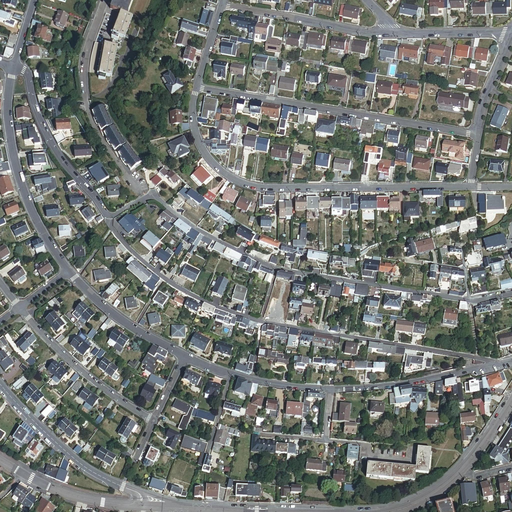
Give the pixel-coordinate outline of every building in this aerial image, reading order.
[(7,0),(6,6),(15,9),(18,1),(13,0),(7,0)] [(122,14),(128,16),(133,0),(116,0),(112,10),(122,14)] [(431,17),(438,17),(438,9),(447,9),(446,0),(430,0),(430,1),(430,4),(431,17)] [(464,4),(467,4),(466,0),(446,0),(447,9),(464,8),(464,4)] [(489,3),(489,14),(506,14),(506,3),(492,3),(492,1),(489,1),(489,3)] [(404,9),(403,14),(421,17),(423,7),(405,3),(404,7),(403,7),(403,9),(404,9)] [(489,14),(489,3),(473,3),(473,6),(470,6),(470,11),(473,11),(473,14),(489,14)] [(360,8),(341,5),(340,15),(358,18),(358,14),(360,15),(361,10),(359,9),(360,8)] [(199,25),(210,28),(215,10),(206,7),(205,10),(203,10),(199,25)] [(0,24),(14,29),(16,23),(10,21),(11,17),(0,12),(0,24)] [(58,27),(64,29),(69,16),(60,13),(56,24),(58,25),(58,27)] [(112,39),(123,43),(132,18),(128,16),(122,14),(112,39)] [(238,27),(250,29),(250,33),(256,34),(257,24),(258,22),(252,21),(245,19),(245,16),(240,15),(239,18),(239,21),(238,26),(238,27)] [(40,27),(43,28),(44,24),(33,20),(32,25),(40,27)] [(179,34),(180,34),(185,36),(187,31),(195,33),(198,25),(183,20),(179,34)] [(267,36),(269,26),(257,24),(256,34),(262,35),(267,36)] [(52,44),(55,37),(47,35),(49,30),(43,28),(40,27),(36,39),(52,44)] [(303,48),(305,33),(302,32),(301,37),(287,35),(287,37),(284,36),(284,40),(286,41),(286,45),(303,48)] [(326,37),(305,33),(303,48),(302,50),(306,51),(307,47),(309,47),(309,49),(321,51),(322,49),(324,49),(326,37)] [(180,34),(176,46),(186,49),(189,37),(185,36),(180,34)] [(222,54),(236,57),(238,42),(239,38),(231,37),(230,41),(222,39),(222,43),(224,43),(222,54)] [(69,52),(72,53),(77,39),(74,38),(69,52)] [(348,52),(350,41),(333,38),(333,40),(330,39),(329,47),(331,47),(331,49),(344,51),(344,54),(348,55),(348,52)] [(6,46),(14,49),(15,44),(16,41),(9,39),(6,46)] [(271,40),(267,39),(265,51),(280,54),(282,42),(278,42),(271,41),(271,40)] [(368,44),(350,41),(348,52),(352,52),(366,55),(368,44)] [(397,48),(382,46),(382,49),(380,48),(379,52),(381,52),(380,56),(396,59),(396,55),(399,55),(401,45),(398,44),(397,48)] [(108,77),(111,78),(116,48),(97,45),(94,53),(93,58),(92,63),(92,74),(101,76),(100,80),(107,81),(108,77)] [(420,48),(401,45),(399,55),(418,59),(420,48)] [(449,48),(430,45),(430,48),(428,48),(427,52),(429,53),(429,56),(443,58),(441,66),(449,67),(452,51),(448,50),(449,48)] [(472,58),(474,48),(459,45),(458,47),(456,46),(455,53),(457,53),(457,56),(472,58)] [(29,59),(40,57),(39,48),(28,49),(29,59)] [(489,51),(474,48),(472,58),(487,61),(489,51)] [(187,49),(186,53),(184,52),(182,59),(183,60),(182,64),(186,65),(185,66),(191,68),(196,52),(187,49)] [(268,57),(258,55),(257,59),(256,59),(253,59),(252,65),(255,66),(254,69),(266,71),(268,62),(268,57)] [(223,63),(216,62),(214,74),(219,74),(218,79),(225,80),(228,64),(223,63)] [(271,72),(270,74),(272,74),(273,72),(277,73),(279,64),(268,62),(266,71),(271,72)] [(282,63),(281,71),(288,72),(290,65),(286,65),(286,64),(282,63)] [(233,65),(231,75),(235,75),(236,74),(244,76),(245,67),(233,65)] [(479,70),(468,69),(466,81),(462,81),(461,86),(465,86),(465,88),(473,89),(473,86),(476,87),(479,70)] [(41,78),(42,78),(41,70),(33,71),(34,74),(34,76),(35,79),(41,78)] [(320,76),(307,73),(305,82),(319,85),(320,76)] [(376,75),(366,73),(365,83),(375,84),(376,75)] [(171,74),(165,78),(170,85),(167,87),(171,95),(176,92),(175,91),(182,86),(179,80),(176,82),(171,74)] [(53,87),(52,83),(53,82),(52,75),(42,77),(42,78),(41,78),(42,90),(51,89),(51,87),(53,87)] [(346,79),(329,76),(328,86),(345,89),(346,79)] [(295,81),(280,78),(279,89),(293,92),(295,81)] [(418,82),(406,80),(406,85),(404,85),(404,86),(399,85),(398,94),(403,95),(407,96),(408,94),(417,96),(418,87),(417,87),(418,82)] [(376,87),(378,88),(377,93),(397,96),(398,94),(399,85),(379,82),(378,85),(377,85),(376,87)] [(367,88),(356,86),(355,96),(364,98),(365,98),(366,93),(366,89),(367,88)] [(439,93),(438,104),(453,107),(460,108),(463,108),(468,109),(470,98),(452,95),(453,93),(450,93),(449,95),(439,93)] [(216,112),(218,101),(206,99),(203,114),(198,113),(198,118),(199,119),(207,120),(215,121),(215,118),(209,117),(210,111),(216,112)] [(238,100),(234,99),(232,107),(223,106),(222,115),(235,117),(238,100)] [(57,110),(61,110),(60,101),(47,102),(48,111),(53,111),(53,113),(57,113),(57,110)] [(261,115),(263,104),(252,103),(252,105),(250,112),(250,113),(261,115)] [(281,107),(263,104),(261,115),(279,118),(280,112),(281,107)] [(105,111),(103,107),(99,109),(97,110),(90,113),(92,117),(93,119),(95,118),(97,121),(98,125),(96,126),(97,128),(99,132),(102,130),(105,129),(106,130),(112,127),(111,124),(105,111)] [(510,112),(500,107),(494,121),(504,126),(510,112)] [(283,112),(282,121),(288,122),(289,113),(295,114),(294,116),(298,116),(298,115),(299,110),(284,108),(283,112)] [(27,118),(29,118),(28,110),(18,111),(18,120),(27,119),(27,118)] [(317,119),(317,113),(300,111),(299,115),(298,122),(304,123),(305,117),(311,118),(317,119)] [(170,125),(180,125),(180,113),(170,113),(170,125)] [(360,128),(362,121),(337,117),(336,123),(335,125),(337,125),(338,124),(360,128)] [(336,123),(317,120),(316,125),(315,132),(334,135),(335,125),(336,123)] [(69,121),(55,123),(56,133),(71,131),(69,121)] [(288,122),(282,121),(280,130),(281,130),(280,136),(285,137),(287,131),(286,131),(287,127),(288,128),(289,126),(287,125),(288,122)] [(375,123),(363,121),(360,135),(366,136),(366,134),(373,135),(373,133),(375,126),(375,123)] [(229,133),(231,123),(220,122),(218,132),(220,132),(229,133)] [(105,129),(102,130),(104,133),(114,127),(112,123),(111,124),(112,127),(106,130),(105,129)] [(258,132),(259,127),(250,123),(248,128),(258,132)] [(181,125),(181,133),(189,130),(188,124),(181,125)] [(239,124),(236,124),(235,130),(233,129),(233,134),(232,135),(233,135),(231,144),(236,145),(237,142),(238,140),(241,127),(239,127),(239,124)] [(125,145),(114,127),(104,133),(106,137),(107,139),(109,138),(111,141),(113,144),(111,145),(112,148),(115,151),(116,150),(120,148),(120,149),(125,146),(125,145)] [(20,142),(35,140),(34,135),(33,135),(32,131),(19,132),(20,142)] [(218,132),(210,131),(210,141),(220,141),(220,132),(218,132)] [(398,145),(400,133),(389,132),(387,143),(398,145)] [(58,145),(66,140),(63,134),(60,134),(56,137),(57,138),(56,139),(58,143),(57,144),(58,145)] [(433,139),(417,136),(415,147),(427,149),(427,146),(431,147),(433,139)] [(257,139),(246,137),(244,148),(256,149),(257,139)] [(170,145),(172,149),(175,154),(178,153),(180,158),(189,153),(187,148),(189,148),(185,138),(170,145)] [(509,139),(499,138),(497,152),(507,154),(509,139)] [(269,141),(257,139),(256,149),(255,152),(261,153),(261,151),(268,152),(269,141)] [(220,141),(210,141),(204,141),(205,144),(206,146),(207,147),(212,147),(212,145),(214,145),(214,151),(226,151),(230,151),(231,145),(227,145),(227,142),(221,142),(221,141),(220,141)] [(466,145),(445,141),(443,152),(458,154),(457,159),(463,160),(466,145)] [(120,148),(116,150),(119,154),(124,150),(123,150),(127,146),(131,152),(133,151),(127,143),(125,145),(125,146),(120,149),(120,148)] [(212,145),(212,147),(212,152),(213,154),(216,154),(218,155),(222,155),(223,154),(225,154),(226,152),(226,151),(214,151),(214,145),(212,145)] [(407,162),(409,149),(403,148),(404,146),(398,145),(395,160),(407,162)] [(119,154),(118,154),(121,158),(123,160),(124,158),(126,161),(128,164),(127,165),(128,167),(131,171),(137,167),(139,165),(142,163),(139,159),(133,151),(131,152),(127,146),(123,150),(124,150),(119,154)] [(287,149),(273,146),(272,157),(285,160),(287,149)] [(75,158),(91,158),(91,148),(74,149),(75,158)] [(175,154),(172,149),(171,150),(175,160),(180,158),(178,153),(175,154)] [(11,172),(9,163),(2,165),(0,160),(2,160),(0,152),(0,174),(7,173),(11,172)] [(292,155),(291,165),(292,165),(298,166),(302,167),(303,157),(292,155)] [(328,170),(330,157),(317,155),(315,168),(328,170)] [(37,165),(38,165),(37,160),(36,160),(35,158),(26,159),(28,168),(37,167),(37,165)] [(385,173),(384,177),(388,178),(389,174),(390,168),(394,168),(394,165),(395,162),(380,159),(378,172),(385,173)] [(417,167),(416,170),(429,172),(430,162),(415,159),(414,166),(417,167)] [(350,162),(335,160),(333,170),(341,172),(348,173),(350,162)] [(463,164),(451,161),(450,166),(449,174),(453,175),(454,174),(461,175),(463,164)] [(505,163),(491,162),(490,172),(504,173),(505,163)] [(449,174),(450,166),(438,164),(437,173),(448,175),(449,174)] [(193,175),(191,177),(200,187),(203,185),(211,178),(201,167),(199,168),(197,167),(195,169),(197,170),(193,174),(193,175)] [(101,176),(103,176),(102,169),(101,169),(101,168),(91,169),(92,178),(101,178),(101,176)] [(175,185),(180,181),(171,172),(166,176),(175,185)] [(0,190),(2,197),(13,192),(10,183),(7,173),(0,174),(0,190)] [(157,175),(151,181),(156,187),(162,180),(157,175)] [(34,188),(45,185),(44,179),(42,179),(41,176),(32,178),(34,188)] [(219,192),(223,195),(222,198),(232,203),(237,194),(222,186),(219,192)] [(99,195),(105,191),(102,187),(96,191),(99,195)] [(118,195),(120,195),(119,190),(121,190),(121,187),(108,188),(109,197),(118,196),(118,195)] [(205,200),(192,190),(187,197),(200,206),(202,203),(205,200)] [(215,196),(208,191),(203,198),(210,203),(215,196)] [(440,198),(440,192),(419,193),(419,203),(423,203),(423,198),(440,198)] [(264,206),(273,207),(275,197),(275,196),(273,194),(266,194),(265,196),(263,196),(262,200),(259,199),(258,207),(262,207),(264,207),(264,206)] [(80,203),(81,203),(81,199),(80,197),(80,196),(69,198),(71,207),(76,206),(77,208),(82,208),(82,205),(80,205),(80,203)] [(173,201),(178,206),(183,201),(179,196),(173,201)] [(506,212),(506,198),(496,198),(496,200),(492,200),(492,198),(486,198),(486,196),(479,196),(479,204),(480,204),(480,212),(506,212)] [(44,202),(42,197),(34,201),(36,205),(44,202)] [(248,207),(250,208),(250,207),(249,206),(251,202),(240,197),(235,207),(246,212),(248,207)] [(360,197),(350,197),(350,199),(350,211),(350,212),(357,212),(357,206),(360,206),(360,199),(360,197)] [(456,199),(449,199),(449,210),(450,210),(450,213),(457,213),(457,210),(465,210),(465,199),(461,199),(461,197),(456,197),(456,199)] [(312,200),(306,200),(306,211),(314,211),(314,218),(319,218),(319,209),(319,200),(314,200),(314,198),(312,198),(312,200)] [(350,199),(341,200),(341,211),(350,211),(350,199)] [(376,210),(376,199),(360,199),(360,206),(360,210),(376,210)] [(389,199),(376,199),(376,210),(376,211),(381,211),(381,212),(389,212),(389,211),(389,200),(389,199)] [(389,212),(399,212),(399,199),(395,199),(395,200),(393,200),(389,200),(389,211),(389,212)] [(295,211),(306,211),(306,200),(302,200),(295,200),(295,211)] [(331,200),(319,200),(319,209),(331,209),(331,200)] [(341,200),(331,200),(331,209),(331,211),(336,211),(336,214),(341,214),(341,211),(341,200)] [(7,217),(19,212),(16,203),(4,208),(7,217)] [(419,205),(404,205),(404,219),(419,219),(419,205)] [(235,220),(213,206),(211,209),(208,214),(211,216),(211,217),(215,220),(218,219),(220,216),(232,225),(235,220)] [(57,215),(58,215),(57,208),(55,208),(55,207),(46,209),(48,218),(57,216),(57,215)] [(92,221),(91,219),(95,217),(89,209),(82,214),(89,223),(92,221)] [(172,229),(173,227),(179,221),(179,220),(169,212),(167,211),(160,217),(163,220),(162,220),(172,229)] [(468,231),(467,228),(470,227),(469,224),(476,222),(475,217),(469,219),(460,222),(461,226),(460,226),(461,230),(459,230),(459,233),(468,231)] [(143,232),(146,230),(136,219),(133,222),(135,224),(133,226),(131,224),(130,225),(129,224),(129,225),(129,226),(127,228),(131,233),(134,230),(137,233),(141,230),(143,232)] [(271,220),(260,219),(259,228),(270,229),(271,220)] [(186,237),(191,230),(179,221),(173,227),(186,237)] [(446,231),(445,230),(459,227),(460,222),(433,229),(434,232),(437,232),(437,234),(446,231)] [(477,230),(477,225),(476,222),(469,224),(470,227),(467,228),(468,231),(472,229),(473,231),(477,230)] [(16,238),(28,233),(24,225),(13,230),(16,238)] [(216,232),(222,236),(226,229),(220,225),(216,232)] [(70,230),(68,230),(68,227),(59,228),(60,237),(69,236),(69,235),(70,235),(70,230)] [(192,247),(199,235),(191,229),(191,230),(186,237),(183,241),(192,247)] [(248,249),(255,238),(251,235),(253,232),(250,230),(248,234),(240,229),(237,234),(244,239),(241,245),(248,249)] [(300,242),(293,241),(293,248),(303,251),(303,250),(307,251),(307,247),(307,239),(307,230),(301,230),(300,242)] [(153,250),(160,243),(152,236),(149,233),(143,241),(153,250)] [(213,242),(211,241),(203,237),(199,235),(192,247),(188,252),(192,254),(200,241),(205,244),(207,246),(210,247),(209,249),(212,251),(213,250),(216,244),(213,242)] [(277,249),(279,244),(261,237),(257,236),(257,238),(255,238),(254,240),(277,249)] [(45,251),(44,248),(41,240),(38,238),(25,243),(26,247),(33,244),(35,249),(33,250),(33,251),(35,250),(36,252),(37,254),(45,251)] [(408,255),(416,253),(412,239),(407,240),(408,245),(406,245),(408,255)] [(435,247),(433,248),(431,240),(414,244),(417,255),(436,250),(435,247)] [(159,255),(163,250),(165,248),(160,243),(153,250),(159,255)] [(126,251),(120,244),(117,247),(123,253),(126,251)] [(232,265),(236,268),(241,257),(216,244),(213,250),(234,261),(232,265)] [(291,255),(292,254),(293,249),(281,246),(280,250),(280,252),(287,253),(290,254),(289,255),(291,255)] [(0,261),(10,255),(5,247),(0,250),(0,261)] [(83,255),(84,255),(84,250),(82,250),(82,248),(74,249),(75,258),(83,257),(83,255)] [(115,256),(117,256),(116,248),(105,249),(106,258),(115,258),(115,256)] [(155,259),(165,267),(172,258),(163,250),(159,255),(155,259)] [(327,256),(308,252),(307,259),(314,260),(314,262),(316,262),(317,261),(325,263),(327,256)] [(276,266),(276,264),(278,259),(272,257),(270,264),(276,266)] [(349,260),(331,257),(329,265),(348,268),(349,260)] [(257,264),(243,258),(240,263),(239,262),(237,267),(242,270),(243,269),(247,271),(247,272),(248,272),(247,273),(251,275),(253,271),(254,271),(257,264)] [(124,266),(128,269),(134,262),(131,259),(124,266)] [(490,261),(490,259),(484,260),(485,269),(489,268),(491,269),(491,272),(493,273),(501,272),(502,273),(504,270),(502,269),(500,259),(490,261)] [(378,273),(378,272),(379,264),(380,262),(366,260),(364,271),(378,273)] [(36,269),(41,277),(52,270),(46,262),(36,269)] [(148,282),(152,277),(134,262),(128,269),(146,285),(148,282)] [(274,272),(273,271),(267,269),(260,266),(257,264),(254,271),(260,273),(260,272),(267,274),(272,276),(274,272)] [(388,275),(394,275),(395,266),(381,264),(379,264),(378,272),(389,274),(388,275)] [(183,276),(195,283),(200,274),(188,267),(183,276)] [(21,279),(25,276),(19,268),(9,275),(14,283),(18,281),(21,279)] [(485,279),(484,268),(483,268),(470,270),(472,282),(478,281),(477,280),(485,279)] [(450,281),(452,270),(441,269),(440,274),(439,281),(441,281),(441,277),(449,278),(448,281),(450,281)] [(458,278),(464,279),(463,273),(462,272),(452,270),(450,281),(456,281),(457,281),(458,278)] [(105,279),(106,278),(105,274),(104,274),(103,271),(94,273),(96,282),(105,280),(105,279)] [(293,285),(293,282),(294,275),(280,272),(277,275),(276,278),(279,279),(289,281),(288,283),(291,283),(291,285),(293,285)] [(264,283),(270,285),(272,276),(267,274),(264,283)] [(148,282),(155,288),(160,282),(160,280),(153,275),(152,277),(148,282)] [(511,288),(511,280),(501,283),(502,290),(511,288)] [(156,289),(155,288),(148,282),(146,285),(145,286),(153,293),(156,289)] [(292,291),(303,293),(305,284),(293,282),(293,285),(292,291)] [(339,299),(340,299),(342,284),(331,282),(330,287),(329,296),(336,298),(336,299),(339,300),(339,299)] [(213,299),(219,301),(225,286),(216,283),(211,297),(213,297),(213,296),(214,296),(213,299)] [(354,297),(355,295),(356,286),(344,284),(341,296),(347,297),(348,293),(350,293),(349,297),(354,298),(354,297)] [(328,297),(329,296),(330,287),(317,285),(315,295),(328,297)] [(117,300),(121,295),(118,290),(113,286),(108,291),(102,298),(106,301),(110,296),(112,297),(111,299),(115,303),(117,300)] [(355,295),(367,297),(369,289),(360,287),(356,286),(355,295)] [(487,286),(473,289),(475,296),(488,293),(487,286)] [(244,303),(245,300),(248,291),(236,287),(232,299),(244,303)] [(102,298),(108,291),(104,288),(98,294),(102,298)] [(153,302),(162,308),(168,298),(159,293),(153,302)] [(426,301),(422,301),(423,297),(412,295),(411,300),(410,302),(425,305),(426,301)] [(174,302),(181,306),(184,301),(176,297),(174,302)] [(429,303),(431,304),(432,298),(423,297),(422,301),(426,301),(425,305),(429,305),(429,303)] [(365,308),(376,309),(378,300),(373,300),(367,298),(365,308)] [(136,306),(138,306),(137,301),(135,302),(135,299),(126,300),(127,309),(136,308),(136,306)] [(200,309),(200,308),(197,306),(196,303),(188,299),(184,307),(197,314),(200,309)] [(57,308),(59,305),(54,300),(51,302),(57,308)] [(308,315),(312,316),(314,305),(310,304),(310,301),(302,300),(302,301),(301,306),(300,316),(300,317),(307,319),(308,315)] [(490,309),(491,312),(501,310),(500,308),(495,309),(494,308),(500,307),(499,301),(491,303),(492,308),(490,309)] [(53,311),(57,308),(51,302),(47,305),(53,311)] [(459,312),(468,313),(467,304),(461,303),(459,312)] [(487,314),(487,313),(491,312),(490,309),(490,303),(481,304),(482,308),(481,307),(480,308),(479,308),(479,309),(475,310),(476,316),(487,314)] [(213,315),(215,310),(202,304),(200,308),(200,309),(205,312),(205,313),(209,315),(209,313),(213,315)] [(76,312),(82,318),(89,311),(83,305),(76,312)] [(231,317),(231,316),(215,310),(213,315),(217,317),(215,320),(229,325),(235,327),(236,323),(237,319),(231,317)] [(88,324),(95,316),(89,311),(82,318),(81,320),(80,322),(81,324),(82,324),(84,324),(86,322),(88,324)] [(443,321),(456,324),(458,314),(445,311),(443,321)] [(52,326),(60,319),(57,315),(56,317),(53,314),(46,320),(52,326)] [(160,318),(158,318),(157,315),(148,317),(150,326),(159,324),(161,323),(160,318)] [(271,322),(280,324),(281,317),(272,316),(271,322)] [(60,319),(52,326),(58,333),(65,326),(64,326),(67,324),(61,318),(60,319)] [(254,331),(256,324),(237,318),(237,319),(236,323),(239,324),(238,327),(242,328),(245,329),(244,334),(252,336),(254,331)] [(100,329),(103,331),(111,321),(108,319),(100,329)] [(395,330),(412,333),(414,324),(397,321),(395,330)] [(426,326),(414,324),(412,333),(412,336),(416,337),(416,334),(424,336),(426,326)] [(171,338),(184,338),(184,328),(172,327),(171,338)] [(271,333),(274,333),(275,328),(268,327),(266,335),(270,336),(271,333)] [(279,334),(286,335),(286,330),(275,328),(274,333),(274,337),(272,347),(274,347),(274,346),(275,346),(277,339),(278,339),(279,334)] [(91,340),(96,333),(92,330),(87,337),(88,338),(91,340)] [(300,338),(301,332),(289,330),(288,335),(289,336),(288,338),(297,340),(297,337),(300,338)] [(114,347),(116,344),(122,335),(116,331),(110,339),(110,340),(108,343),(114,347)] [(86,342),(88,338),(87,337),(82,333),(81,332),(78,339),(84,344),(86,342)] [(310,334),(301,332),(300,338),(299,343),(308,344),(310,334)] [(502,346),(511,344),(511,333),(500,336),(502,346)] [(23,340),(31,347),(36,341),(29,334),(23,340)] [(312,345),(331,348),(332,338),(313,334),(312,345)] [(57,340),(60,344),(66,339),(63,335),(57,340)] [(116,344),(123,349),(129,340),(122,335),(116,344)] [(204,353),(209,344),(194,336),(190,344),(194,346),(196,347),(196,348),(204,353)] [(72,346),(77,351),(84,344),(78,339),(72,346)] [(25,353),(31,347),(23,340),(17,346),(25,353)] [(77,351),(84,357),(90,350),(89,349),(91,346),(86,342),(84,344),(77,351)] [(343,353),(355,355),(357,345),(345,343),(343,353)] [(229,356),(231,348),(217,344),(214,353),(220,355),(220,354),(223,355),(229,356)] [(157,367),(153,365),(156,361),(154,360),(155,359),(157,354),(163,358),(165,358),(167,355),(153,346),(142,364),(147,367),(145,370),(153,374),(157,367)] [(381,353),(404,356),(405,350),(382,346),(382,351),(381,353)] [(92,354),(95,356),(100,350),(97,348),(92,354)] [(96,357),(100,360),(106,353),(102,350),(96,357)] [(407,356),(415,357),(416,351),(405,350),(404,356),(403,360),(402,362),(406,363),(407,356)] [(292,364),(287,363),(288,357),(279,356),(277,354),(259,351),(257,359),(270,360),(270,361),(275,362),(275,364),(286,366),(285,372),(291,373),(292,364)] [(5,355),(3,352),(0,354),(0,364),(0,365),(9,359),(11,357),(8,353),(5,355)] [(155,359),(161,362),(163,358),(157,354),(155,359)] [(423,359),(415,357),(407,356),(406,363),(404,374),(429,369),(431,360),(423,359)] [(464,359),(453,357),(457,369),(467,367),(464,359)] [(25,362),(31,368),(35,364),(29,358),(25,362)] [(306,364),(309,364),(309,358),(303,358),(303,359),(295,358),(294,362),(295,362),(297,362),(296,368),(304,369),(304,365),(306,365),(306,364)] [(325,367),(326,366),(326,360),(309,358),(309,364),(325,367)] [(0,365),(5,372),(13,366),(9,359),(0,365)] [(99,368),(106,373),(112,365),(105,360),(99,368)] [(128,366),(135,371),(139,364),(135,361),(133,364),(131,362),(128,366)] [(348,370),(358,370),(359,363),(352,362),(352,364),(344,364),(344,362),(337,362),(337,364),(342,364),(342,369),(348,369),(348,370)] [(49,370),(55,376),(61,369),(55,363),(49,370)] [(366,371),(373,371),(373,365),(382,365),(382,364),(367,363),(366,370),(366,371)] [(249,375),(251,373),(253,365),(250,364),(249,367),(246,366),(245,367),(241,366),(240,366),(237,365),(235,371),(242,373),(249,375)] [(119,382),(121,378),(121,377),(116,373),(118,370),(112,365),(106,373),(117,382),(119,382)] [(61,369),(55,376),(52,379),(57,384),(59,384),(61,381),(61,382),(65,378),(66,379),(68,377),(67,376),(68,374),(61,369)] [(199,379),(200,377),(185,370),(183,374),(184,374),(182,379),(189,382),(196,386),(199,379)] [(502,374),(481,380),(484,380),(485,389),(487,389),(488,392),(489,392),(489,389),(491,388),(495,386),(501,384),(501,383),(505,382),(502,374)] [(75,384),(80,378),(76,375),(71,380),(75,384)] [(161,388),(164,383),(151,376),(148,381),(155,384),(161,388)] [(475,392),(482,391),(481,380),(481,379),(474,380),(474,382),(475,392)] [(17,390),(23,385),(18,380),(13,385),(17,390)] [(140,398),(150,402),(155,392),(153,391),(151,390),(152,389),(155,384),(148,381),(140,398)] [(72,389),(77,393),(83,386),(78,382),(72,389)] [(475,392),(474,382),(461,384),(461,385),(456,386),(457,394),(458,410),(464,409),(462,393),(475,392)] [(27,403),(31,399),(38,392),(32,386),(25,393),(25,394),(23,396),(23,398),(27,403)] [(411,401),(411,400),(412,390),(412,388),(412,387),(401,388),(394,390),(395,395),(395,398),(396,403),(407,402),(407,400),(411,401)] [(79,399),(86,403),(92,395),(86,390),(79,399)] [(417,410),(417,405),(419,405),(421,402),(421,401),(426,401),(426,391),(412,390),(411,400),(411,401),(410,411),(412,411),(414,413),(417,410)] [(31,399),(36,406),(44,399),(38,392),(31,399)] [(321,399),(324,400),(325,395),(324,393),(321,393),(312,393),(305,392),(305,395),(304,395),(303,401),(305,402),(305,401),(310,403),(312,402),(313,399),(317,399),(317,401),(321,401),(321,399)] [(86,403),(93,409),(99,400),(92,395),(86,403)] [(254,396),(251,406),(257,408),(261,409),(263,399),(254,396)] [(194,408),(176,401),(173,408),(184,412),(184,414),(187,415),(186,416),(183,417),(177,429),(179,430),(186,433),(190,422),(192,416),(194,408)] [(275,413),(276,409),(276,407),(277,404),(267,403),(265,411),(275,413)] [(244,415),(246,411),(241,409),(240,409),(224,404),(223,410),(232,412),(232,413),(232,414),(239,417),(240,414),(244,415)] [(344,423),(348,424),(350,405),(340,404),(339,415),(332,414),(332,422),(344,423)] [(370,413),(382,415),(383,406),(371,404),(370,413)] [(245,414),(254,416),(257,408),(251,406),(248,405),(245,414)] [(293,419),(301,420),(302,414),(303,407),(287,406),(286,416),(294,416),(293,419)] [(38,418),(41,421),(49,412),(46,410),(38,418)] [(210,426),(213,427),(216,416),(205,413),(198,410),(197,413),(195,412),(194,415),(196,416),(196,417),(203,420),(203,419),(209,421),(211,422),(210,424),(210,426)] [(48,417),(51,420),(57,414),(54,411),(48,417)] [(475,422),(474,414),(459,415),(460,424),(464,423),(464,425),(471,424),(471,423),(475,422)] [(94,423),(98,426),(104,418),(100,415),(94,423)] [(425,425),(438,426),(439,416),(425,415),(425,425)] [(58,428),(64,434),(71,426),(65,421),(64,422),(61,425),(58,428)] [(123,428),(131,433),(135,427),(136,426),(127,421),(123,428)] [(13,444),(22,450),(25,446),(28,448),(30,445),(24,441),(28,435),(32,430),(24,423),(13,439),(16,440),(13,444)] [(348,433),(355,434),(356,424),(348,424),(344,423),(343,431),(348,431),(348,433)] [(238,438),(240,432),(219,424),(217,431),(218,431),(228,434),(238,438)] [(64,434),(71,439),(77,432),(71,426),(64,434)] [(118,435),(127,440),(131,433),(123,428),(118,435)] [(28,435),(34,439),(37,435),(32,430),(28,435)] [(181,436),(170,430),(166,438),(170,440),(166,447),(173,451),(181,436)] [(214,446),(220,448),(221,444),(225,445),(228,434),(218,431),(214,446)] [(207,456),(205,455),(208,445),(185,436),(182,445),(204,454),(203,456),(205,457),(206,456),(207,456)] [(251,452),(275,454),(276,446),(269,445),(269,443),(257,442),(257,438),(252,437),(251,452)] [(289,455),(295,456),(296,447),(289,446),(290,441),(288,441),(286,461),(289,461),(289,455)] [(40,452),(39,452),(41,448),(35,444),(35,445),(31,443),(30,445),(28,448),(27,449),(37,456),(40,452)] [(82,450),(86,453),(90,447),(87,444),(82,450)] [(275,454),(286,455),(287,447),(276,446),(275,454)] [(357,460),(358,449),(351,448),(351,447),(348,446),(347,459),(351,459),(351,461),(352,461),(353,461),(353,459),(357,460)] [(503,465),(509,464),(507,454),(496,447),(489,457),(494,461),(498,455),(501,456),(502,461),(503,465)] [(96,458),(103,462),(109,454),(102,449),(96,458)] [(366,478),(414,482),(415,473),(428,474),(430,450),(417,449),(415,469),(367,465),(366,478)] [(146,460),(154,464),(159,454),(151,450),(146,460)] [(128,463),(131,457),(125,452),(124,451),(120,456),(128,463)] [(103,462),(111,467),(116,458),(115,458),(115,457),(114,456),(113,457),(109,454),(103,462)] [(67,471),(65,471),(67,463),(61,457),(58,470),(55,480),(64,483),(65,479),(67,480),(68,475),(66,475),(67,471)] [(210,470),(209,470),(212,460),(209,458),(207,458),(203,469),(202,472),(209,474),(210,470)] [(327,465),(323,464),(308,463),(307,472),(322,473),(327,474),(327,465)] [(45,477),(55,480),(58,470),(47,467),(45,471),(39,470),(37,472),(45,477)] [(341,483),(345,483),(346,474),(334,472),(333,478),(333,482),(334,482),(341,483)] [(499,487),(509,485),(508,481),(507,475),(498,477),(499,487)] [(482,494),(491,493),(489,479),(481,481),(482,487),(481,487),(482,494)] [(160,491),(162,492),(165,484),(162,483),(162,484),(152,480),(149,488),(159,492),(160,491)] [(213,498),(218,499),(219,486),(206,485),(205,496),(213,497),(213,498)] [(463,506),(477,505),(476,501),(478,500),(477,496),(476,496),(474,485),(461,487),(463,506)] [(236,496),(248,497),(248,487),(237,486),(236,496)] [(286,493),(302,494),(303,488),(294,487),(293,489),(289,488),(289,486),(283,486),(282,497),(286,497),(286,493)] [(248,497),(259,498),(260,488),(251,487),(248,487),(248,497)] [(18,502),(22,504),(29,495),(33,490),(29,488),(25,492),(19,488),(13,495),(14,496),(12,499),(16,502),(18,502)] [(175,495),(181,497),(183,492),(173,488),(171,493),(175,495)] [(195,498),(202,498),(203,489),(196,489),(195,498)] [(19,508),(24,511),(28,511),(37,501),(29,495),(22,504),(19,508)] [(51,511),(54,509),(46,504),(51,498),(45,495),(41,500),(42,501),(44,503),(40,508),(38,511),(37,511),(51,511)] [(451,511),(449,502),(436,505),(437,511),(451,511)]
